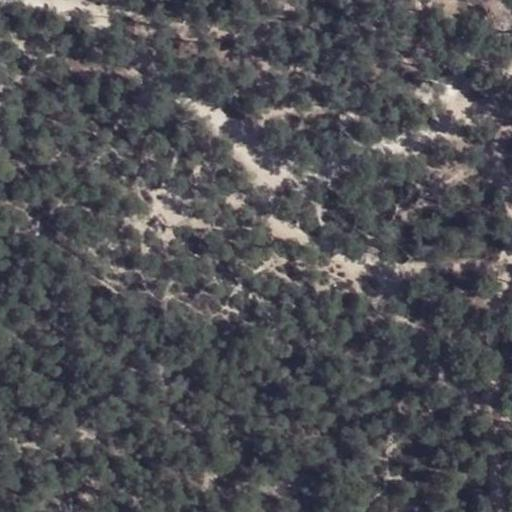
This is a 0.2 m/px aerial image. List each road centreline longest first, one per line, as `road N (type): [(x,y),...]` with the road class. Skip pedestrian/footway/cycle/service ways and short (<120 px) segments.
road 1 (track): [(0,1),(82,15),(282,176),(333,174),(432,140),(452,145),(511,191)]
road 2 (track): [(510,511),(495,338),(511,275)]
